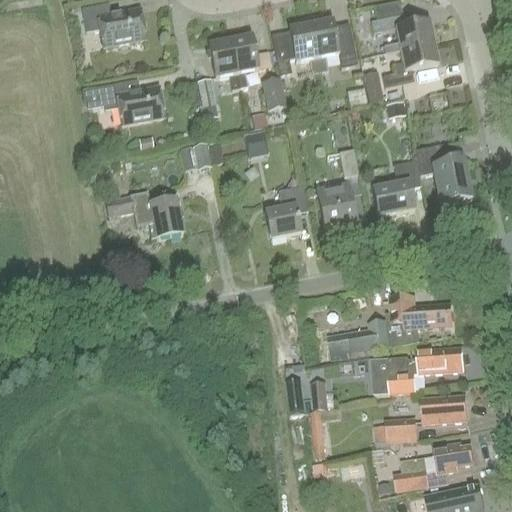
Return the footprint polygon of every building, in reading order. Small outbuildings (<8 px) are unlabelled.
[(103,52),(145,44),(139,14),(111,20),(108,8),(81,13),(86,37),(100,34),(103,52)] [(309,23),(320,77),(328,75),(325,61),(338,59),(340,73),(357,70),(350,35),(335,38),(332,24),(327,25),(322,20),(309,23)] [(399,55),(433,48),(429,26),(402,32),(400,20),(370,26),(373,38),(395,33),(398,46),(384,49),(385,58),(399,55)] [(312,79),(320,77),(309,23),(295,25),(293,33),(288,34),(295,67),(309,65),(312,79)] [(230,45),(239,93),(248,91),(245,77),(270,72),(267,56),(255,58),(251,40),(230,45)] [(239,93),(230,45),(208,49),(215,83),(228,81),(231,95),(239,93)] [(433,48),(399,55),(402,66),(392,68),(395,78),(382,81),(384,93),(414,87),(411,75),(438,69),(433,48)] [(292,77),(289,63),(277,65),(280,79),(292,77)] [(286,111),(280,81),(262,85),(268,115),(286,111)] [(219,119),(212,82),(198,85),(205,122),(219,119)] [(127,86),(100,91),(85,94),(88,112),(103,109),(104,115),(118,112),(121,129),(163,122),(158,92),(129,98),(127,86)] [(383,104),(381,95),(369,97),(371,107),(383,104)] [(268,158),(263,135),(243,139),(248,162),(268,158)] [(154,151),(152,139),(139,142),(142,153),(154,151)] [(212,169),(207,147),(194,149),(198,172),(212,169)] [(198,172),(193,149),(180,152),(185,175),(198,172)] [(440,210),(471,204),(463,165),(443,169),(439,150),(414,155),(419,180),(433,178),(440,210)] [(344,182),(358,179),(353,154),(338,157),(344,182)] [(409,193),(421,190),(416,165),(393,169),(397,189),(373,194),(378,223),(414,215),(409,193)] [(324,234),(355,227),(347,188),(316,194),(324,234)] [(296,218),(307,216),(301,190),(277,196),(281,213),(264,217),(270,245),(300,239),(296,218)] [(92,222),(91,197),(68,199),(70,224),(92,222)] [(135,216),(132,199),(106,204),(109,221),(135,216)] [(156,244),(183,239),(175,204),(149,209),(156,244)] [(372,356),(389,354),(389,352),(420,347),(417,333),(450,331),(449,309),(414,311),(413,301),(389,303),(390,318),(385,318),(385,326),(369,328),(370,333),(328,341),(332,365),(360,360),(359,356),(372,354),(372,356)] [(417,363),(387,365),(371,366),(373,399),(415,396),(414,379),(419,379),(463,376),(462,353),(417,356),(417,363)] [(306,417),(304,400),(302,382),(287,384),(291,418),(306,417)] [(312,387),(314,414),(328,413),(326,385),(312,387)] [(424,429),(467,426),(465,401),(422,404),(424,429)] [(309,417),(315,464),(325,463),(320,416),(309,417)] [(417,444),(416,423),(386,425),(386,429),(375,430),(377,451),(388,450),(388,447),(417,444)] [(433,452),(434,461),(418,464),(417,467),(401,469),(403,479),(393,480),(395,498),(428,494),(427,479),(437,477),(437,479),(457,475),(457,471),(473,469),(471,451),(462,452),(461,447),(433,452)] [(482,511),(478,490),(428,501),(430,511),(482,511)]
